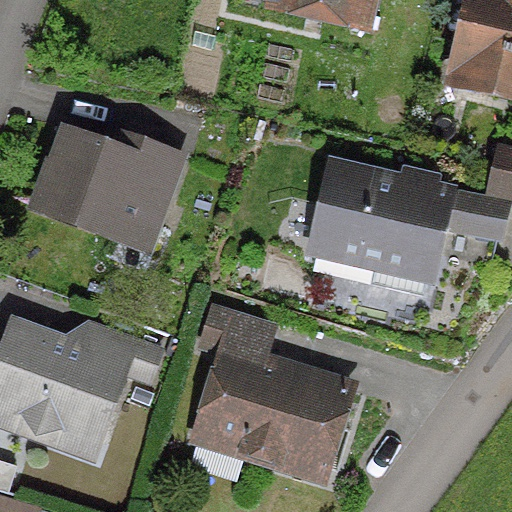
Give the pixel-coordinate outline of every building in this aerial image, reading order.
[(239,0),(270,7),(269,9),(357,29),(364,0),(239,0)] [(511,0),(472,0),(453,82),(511,97),(511,0)] [(49,170),(47,169),(32,208),(140,247),(173,159),(138,146),(142,137),(122,130),(112,153),(62,135),(49,170)] [(511,158),(495,155),(486,193),(511,199),(511,158)] [(441,197),(330,171),(311,253),(371,267),(367,286),(417,298),(441,197)] [(499,210),(449,200),(443,228),(492,240),(499,210)] [(191,440),(318,480),(345,391),(255,363),(265,331),(208,314),(197,347),(218,354),(191,440)] [(76,358),(6,332),(0,347),(0,409),(17,416),(31,437),(56,430),(93,443),(119,374),(142,383),(153,354),(87,329),(76,358)] [(37,511),(39,508),(0,495),(0,511),(37,511)]
